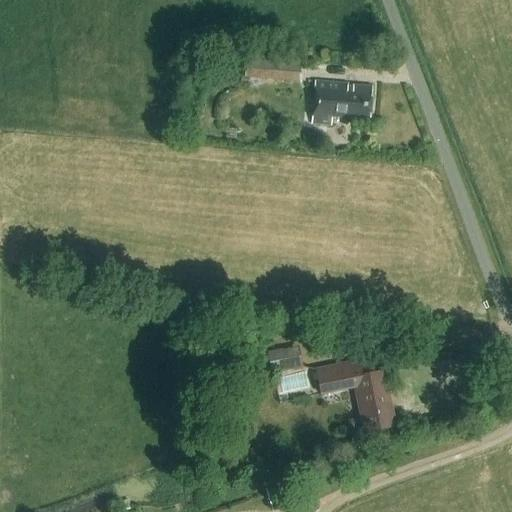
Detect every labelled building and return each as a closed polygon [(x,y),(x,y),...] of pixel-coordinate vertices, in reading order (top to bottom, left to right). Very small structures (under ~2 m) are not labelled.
[(298,65),(247,59),(245,77),(295,83),(298,65)] [(347,120),(347,117),(370,119),(372,88),(348,87),(348,85),(314,83),(311,126),(331,127),(331,119),(347,120)] [(297,347),(256,356),(259,373),(270,371),(270,374),(302,368),(297,347)] [(320,397),(355,390),(364,434),(394,428),(383,373),(373,375),(370,360),(315,371),(320,397)] [(289,393),(313,385),(308,370),(284,378),(289,393)] [(245,465),(256,462),(253,450),(242,452),(245,465)] [(278,509),(294,506),(289,482),(273,485),(278,509)]
